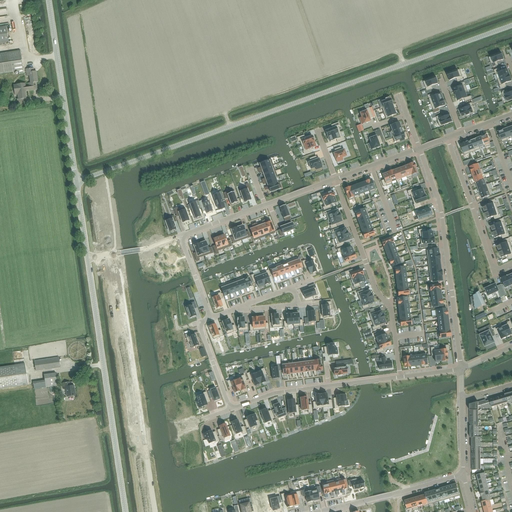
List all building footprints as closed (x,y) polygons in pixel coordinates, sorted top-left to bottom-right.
[(0,44),(9,43),(6,26),(0,26),(0,44)] [(23,74),(23,71),(20,52),(0,55),(0,75),(19,72),(19,74),(23,74)] [(501,53),(489,58),(491,65),(492,67),(498,65),(497,62),(504,60),(501,53)] [(499,68),(494,70),(495,74),(497,80),(509,75),(507,70),(501,72),(499,68)] [(29,88),(36,87),(36,82),(38,82),(36,72),(33,72),(33,69),(26,70),(27,76),(29,76),(30,83),(28,83),(29,88)] [(460,70),(447,74),(449,81),(456,78),(457,81),(463,79),(462,77),(460,70)] [(509,75),(497,80),(500,79),(501,85),(499,86),(500,89),(506,87),(505,84),(511,81),(509,75)] [(436,77),(423,82),(426,89),(427,91),(433,89),(432,86),(438,84),(436,77)] [(459,87),(453,89),(455,95),(467,91),(465,85),(466,85),(464,82),(458,84),(459,87)] [(37,90),(36,87),(29,88),(26,88),(25,84),(13,86),(15,95),(17,95),(18,99),(17,100),(17,104),(27,103),(26,99),(27,98),(26,92),(37,90)] [(467,91),(455,95),(458,101),(464,99),(465,102),(472,99),(471,96),(467,97),(465,92),(467,91)] [(508,91),(502,93),(503,96),(504,96),(506,102),(511,100),(511,92),(509,94),(508,91)] [(433,93),(428,96),(429,99),(431,104),(443,100),(441,94),(435,96),(433,93)] [(381,100),(378,101),(381,108),(382,108),(381,108),(392,104),(390,99),(389,99),(389,97),(385,99),(385,101),(382,102),(381,100)] [(443,100),(431,104),(431,105),(433,104),(435,109),(433,110),(434,113),(440,111),(439,108),(445,106),(443,100)] [(467,108),(460,110),(463,117),(475,112),(473,105),(472,103),(466,105),(467,108)] [(392,104),(381,108),(382,108),(383,113),(394,109),(392,104)] [(362,118),(359,118),(361,124),(370,121),(370,119),(373,118),(369,108),(366,110),(366,111),(360,113),(362,118)] [(394,109),(383,113),(385,118),(396,115),(394,109)] [(442,115),(436,117),(437,120),(440,127),(452,122),(450,115),(443,118),(442,115)] [(399,122),(390,126),(392,131),(401,128),(399,122)] [(332,128),(325,131),(327,137),(328,137),(328,136),(339,132),(338,127),(339,126),(338,123),(331,125),(332,128)] [(392,131),(390,131),(392,136),(403,133),(401,128),(392,131)] [(504,130),(498,132),(502,143),(508,141),(504,130)] [(339,132),(328,136),(328,137),(330,142),(336,140),(338,143),(343,140),(342,137),(341,137),(339,132)] [(403,133),(392,136),(394,142),(400,140),(400,142),(404,140),(404,138),(405,138),(403,132),(403,133)] [(304,135),(297,138),(298,141),(300,141),(301,146),(303,146),(314,142),(312,136),(305,138),(304,135)] [(487,135),(481,137),(482,140),(485,148),(491,146),(490,143),(487,135)] [(371,143),(369,144),(371,150),(380,147),(379,144),(382,143),(379,136),(376,138),(376,136),(369,139),(371,143)] [(481,137),(476,139),(480,150),(479,147),(484,146),(485,148),(482,140),(481,137)] [(476,139),(471,141),(475,151),(480,150),(476,139)] [(471,141),(466,143),(470,153),(475,151),(471,141)] [(303,146),(301,146),(303,151),(303,152),(304,155),(310,153),(309,150),(316,147),(314,142),(303,146)] [(466,143),(460,145),(464,155),(470,153),(466,143)] [(336,153),(333,154),(337,162),(343,160),(342,158),(346,156),(344,150),(342,151),(340,148),(335,150),(336,153)] [(311,162),(308,163),(311,169),(315,168),(316,170),(322,168),(322,167),(323,166),(321,162),(320,163),(319,159),(317,160),(316,157),(310,159),(311,162)] [(261,167),(257,168),(258,171),(273,165),(271,160),(260,164),(261,167)] [(413,163),(407,165),(408,166),(408,165),(412,175),(417,173),(415,168),(416,168),(414,163),(413,164),(413,163)] [(478,164),(470,167),(472,173),(482,169),(480,170),(478,164)] [(273,165),(258,171),(259,174),(263,172),(264,175),(275,171),(273,165)] [(408,166),(402,168),(406,177),(406,179),(412,176),(412,175),(408,165),(408,166)] [(402,168),(397,169),(401,179),(406,177),(402,168)] [(393,171),(396,180),(401,179),(397,169),(393,171)] [(482,169),(472,173),(474,178),(484,174),(482,169)] [(393,170),(387,172),(387,173),(388,173),(391,182),(396,180),(393,171),(393,170)] [(265,178),(261,180),(262,182),(277,177),(275,171),(264,175),(265,178)] [(387,173),(382,175),(384,180),(386,186),(392,184),(391,182),(388,173),(387,173)] [(484,174),(474,178),(475,183),(484,180),(482,175),(484,174)] [(277,177),(262,182),(263,185),(267,183),(268,187),(279,182),(277,183),(275,178),(277,177)] [(371,180),(366,182),(369,191),(370,193),(375,191),(371,180)] [(484,180),(475,183),(476,183),(478,188),(488,184),(486,185),(484,180)] [(268,187),(264,188),(265,190),(269,189),(270,192),(282,188),(279,182),(268,187)] [(366,182),(361,184),(364,193),(369,191),(366,182)] [(246,187),(239,190),(244,202),(251,200),(248,193),(251,192),(248,184),(245,185),(246,187)] [(361,184),(355,186),(359,195),(364,193),(361,184)] [(488,184),(478,188),(480,193),(490,189),(488,184)] [(355,186),(350,188),(354,197),(359,195),(355,186)] [(350,188),(345,189),(349,201),(354,199),(354,197),(350,188)] [(414,189),(407,191),(409,195),(410,194),(412,199),(424,195),(424,194),(425,194),(423,190),(422,189),(415,192),(414,189)] [(490,189),(480,193),(482,199),(492,195),(490,189)] [(233,190),(223,193),(226,199),(228,198),(231,205),(238,202),(233,190)] [(219,194),(213,197),(215,201),(214,202),(216,206),(217,206),(218,210),(224,208),(221,200),(224,199),(222,191),(218,192),(219,194)] [(323,191),(316,194),(317,197),(320,196),(322,201),(334,197),(332,191),(324,194),(323,191)] [(424,195),(412,199),(414,205),(413,205),(415,208),(421,206),(420,203),(427,201),(424,195)] [(334,197),(322,201),(324,207),(322,207),(323,211),(331,208),(330,205),(336,203),(334,197)] [(196,202),(190,205),(192,211),(191,211),(193,215),(194,215),(195,219),(201,216),(198,209),(201,208),(199,202),(198,200),(195,202),(196,202)] [(202,200),(199,202),(203,212),(206,211),(207,214),(213,212),(212,209),(212,208),(211,205),(210,205),(209,201),(203,203),(202,200)] [(490,205),(483,207),(485,213),(498,209),(495,200),(489,202),(490,205)] [(286,205),(279,207),(285,222),(291,219),(286,205)] [(177,208),(174,209),(177,217),(180,216),(182,223),(189,220),(184,208),(178,210),(177,208)] [(366,208),(355,212),(357,218),(368,214),(366,208)] [(430,209),(416,213),(416,214),(419,219),(418,220),(428,217),(432,216),(430,209)] [(498,209),(485,213),(487,219),(494,216),(495,219),(501,217),(498,209)] [(331,210),(323,212),(324,216),(326,215),(328,220),(340,216),(339,213),(337,210),(332,212),(331,210)] [(368,214),(357,218),(359,223),(368,219),(366,215),(368,214)] [(174,216),(165,219),(169,232),(176,229),(173,223),(176,222),(174,216)] [(340,216),(328,220),(328,221),(330,220),(332,225),(330,226),(331,229),(337,227),(336,224),(342,222),(340,219),(341,219),(340,216)] [(267,219),(264,220),(270,235),(275,233),(271,222),(268,223),(267,219)] [(368,219),(359,223),(361,228),(370,225),(368,219)] [(498,224),(491,226),(493,232),(506,228),(503,219),(497,221),(498,224)] [(263,225),(261,226),(265,237),(264,235),(269,233),(270,235),(264,220),(262,221),(263,225)] [(257,223),(254,224),(260,239),(265,237),(261,226),(258,227),(257,223)] [(281,229),(278,230),(280,236),(283,235),(283,233),(294,229),(292,223),(280,227),(281,229)] [(253,228),(250,229),(254,241),(260,239),(254,224),(252,225),(253,228)] [(370,225),(361,228),(363,233),(372,230),(370,225)] [(237,228),(242,240),(250,237),(248,231),(245,232),(243,226),(237,228)] [(234,237),(231,238),(233,244),(242,240),(237,228),(231,230),(234,237)] [(338,228),(331,231),(332,234),(334,233),(336,239),(348,234),(347,231),(346,232),(345,229),(339,231),(338,228)] [(506,228),(493,232),(495,238),(502,236),(503,239),(509,237),(506,228)] [(425,229),(418,230),(419,234),(420,234),(420,239),(433,238),(433,237),(432,232),(425,233),(425,229)] [(372,230),(363,233),(365,239),(374,235),(372,230)] [(348,234),(336,239),(338,244),(336,245),(337,248),(345,245),(344,242),(349,240),(348,237),(349,237),(348,234)] [(224,235),(219,237),(223,249),(232,246),(230,240),(227,241),(224,235)] [(216,246),(213,247),(216,255),(219,254),(218,251),(223,249),(219,237),(213,239),(216,246)] [(393,237),(382,241),(384,246),(393,243),(395,242),(393,237)] [(421,245),(419,245),(420,248),(427,248),(427,244),(434,243),(433,237),(433,238),(420,239),(421,245)] [(504,244),(497,246),(499,252),(511,248),(509,239),(503,241),(504,244)] [(200,243),(204,256),(213,253),(211,247),(208,248),(205,242),(200,244),(200,243)] [(196,253),(193,254),(196,262),(199,261),(198,258),(204,256),(200,243),(194,246),(196,253)] [(393,243),(384,246),(385,251),(395,248),(393,243)] [(344,247),(337,249),(338,253),(340,252),(342,257),(353,253),(351,247),(345,250),(344,247)] [(395,248),(385,251),(387,257),(396,253),(395,248)] [(511,248),(499,252),(501,258),(508,255),(509,258),(511,257),(511,248)] [(344,263),(340,264),(341,267),(349,264),(348,261),(356,259),(353,253),(342,257),(344,263)] [(396,253),(387,257),(389,262),(400,258),(400,257),(398,258),(396,253)] [(298,258),(292,260),(296,270),(297,274),(299,273),(298,269),(302,268),(298,258)] [(400,258),(389,262),(391,267),(402,263),(400,258)] [(305,260),(302,262),(304,269),(307,268),(310,274),(316,272),(312,259),(305,261),(305,260)] [(292,260),(286,262),(290,272),(291,276),(294,275),(293,271),(296,270),(292,260)] [(286,262),(281,264),(285,274),(286,277),(289,277),(288,273),(290,272),(286,262)] [(281,264),(276,266),(280,276),(281,279),(283,278),(282,275),(285,274),(281,264)] [(276,266),(270,268),(275,282),(278,281),(277,277),(280,276),(276,266)] [(354,269),(344,272),(346,276),(349,274),(351,280),(363,275),(361,270),(355,272),(354,269)] [(265,271),(260,273),(264,285),(270,283),(268,277),(271,276),(269,270),(265,271)] [(254,274),(251,275),(253,282),(256,281),(258,288),(264,285),(260,273),(254,276),(254,274)] [(363,275),(351,280),(353,279),(355,284),(353,285),(354,288),(360,286),(359,283),(365,281),(363,275)] [(248,276),(242,278),(246,289),(247,292),(250,291),(249,288),(252,286),(248,276)] [(505,288),(511,286),(506,277),(501,279),(505,288)] [(242,278),(237,280),(241,291),(242,294),(244,293),(243,290),(246,289),(242,278)] [(237,280),(231,282),(235,293),(236,296),(239,295),(238,292),(241,291),(237,280)] [(231,282),(226,284),(230,295),(231,298),(234,297),(233,294),(235,293),(231,282)] [(226,284),(220,286),(225,300),(228,299),(227,296),(230,295),(226,284)] [(496,284),(485,289),(488,296),(498,292),(501,298),(506,295),(501,285),(497,287),(496,284)] [(309,290),(303,292),(305,299),(318,294),(314,285),(308,287),(309,290)] [(363,290),(357,292),(360,301),(372,297),(371,294),(370,291),(364,293),(363,290)] [(476,294),(473,296),(475,306),(475,310),(483,307),(482,305),(486,305),(479,291),(476,294)] [(221,293),(212,296),(216,308),(222,306),(220,300),(223,299),(221,293)] [(372,297),(360,301),(362,301),(364,306),(362,306),(363,310),(369,307),(368,305),(374,302),(373,299),(372,297)] [(194,302),(185,306),(189,318),(196,316),(194,309),(197,308),(194,302)] [(325,306),(321,306),(322,310),(322,312),(322,313),(323,317),(330,316),(329,310),(332,310),(331,303),(331,302),(330,302),(324,302),(325,306)] [(308,318),(304,319),(305,324),(309,324),(309,322),(316,321),(315,311),(307,312),(308,318)] [(374,311),(368,313),(372,321),(384,317),(383,314),(382,315),(381,311),(375,314),(374,311)] [(278,314),(271,315),(272,328),(282,327),(281,321),(278,321),(278,314)] [(287,321),(284,322),(284,328),(288,328),(287,325),(293,325),(293,327),(292,314),(286,315),(287,321)] [(299,314),(292,314),(293,327),(300,326),(303,326),(302,320),(299,320),(299,314)] [(237,322),(237,325),(238,325),(238,331),(248,330),(247,324),(244,324),(244,317),(237,318),(237,322)] [(252,325),(249,325),(250,331),(259,330),(258,317),(252,318),(252,325)] [(264,317),(258,317),(259,330),(269,329),(268,323),(265,323),(264,317)] [(384,317),(372,321),(374,327),(372,327),(373,331),(381,328),(380,325),(385,323),(384,320),(384,319),(384,317)] [(229,319),(222,322),(227,334),(236,331),(234,325),(231,326),(229,319)] [(507,337),(511,334),(509,328),(511,327),(511,326),(510,322),(501,325),(507,337)] [(211,326),(209,327),(213,340),(223,336),(221,330),(218,331),(215,324),(213,325),(213,324),(211,325),(211,326)] [(487,332),(480,335),(485,347),(495,343),(491,334),(494,333),(490,325),(485,327),(487,332)] [(501,340),(507,337),(501,325),(493,329),(496,335),(499,333),(501,340)] [(382,332),(374,335),(376,338),(378,344),(388,340),(386,334),(383,335),(382,332)] [(191,333),(185,335),(188,343),(190,342),(192,348),(199,345),(197,341),(198,341),(197,341),(196,339),(197,339),(197,338),(196,338),(195,335),(192,336),(191,333)] [(380,349),(376,350),(377,354),(384,351),(383,348),(390,346),(388,340),(378,344),(380,349)] [(327,347),(324,348),(325,354),(328,353),(328,356),(338,354),(337,348),(334,348),(334,344),(331,344),(327,345),(327,347)] [(440,349),(441,361),(447,360),(446,352),(449,351),(448,345),(445,345),(446,350),(440,351),(440,349)] [(434,347),(430,348),(431,356),(434,356),(435,362),(441,361),(440,349),(434,349),(434,347)] [(379,355),(372,356),(372,360),(376,359),(376,363),(378,363),(379,370),(382,369),(382,370),(382,367),(382,370),(385,369),(392,368),(391,361),(388,361),(386,362),(386,361),(386,358),(380,359),(379,355)] [(36,372),(43,371),(55,369),(60,368),(58,358),(34,361),(36,372)] [(0,389),(28,385),(25,364),(0,367),(0,389)] [(277,367),(271,368),(273,379),(272,379),(280,378),(279,378),(278,371),(281,371),(280,364),(276,365),(277,367)] [(336,368),(333,369),(334,375),(338,375),(338,376),(343,375),(342,374),(347,374),(346,367),(344,367),(343,364),(336,365),(336,368)] [(264,369),(255,372),(260,384),(266,382),(263,376),(266,374),(264,369)] [(250,373),(247,374),(249,381),(252,380),(255,386),(256,387),(259,386),(259,384),(260,384),(255,372),(250,374),(250,373)] [(34,389),(58,386),(56,373),(44,375),(44,380),(33,382),(34,389)] [(244,375),(236,378),(240,391),(241,390),(242,392),(245,390),(245,389),(246,389),(243,382),(246,381),(244,375)] [(236,378),(227,382),(229,387),(232,386),(235,393),(240,391),(236,378)] [(70,387),(69,382),(62,383),(63,389),(66,389),(67,397),(75,396),(74,386),(70,387)] [(210,391),(208,392),(210,399),(213,398),(214,401),(220,399),(216,388),(210,390),(210,391)] [(199,401),(196,402),(199,408),(207,405),(207,403),(210,402),(206,392),(203,393),(203,395),(197,397),(199,401)] [(316,402),(313,403),(314,409),(323,408),(321,394),(315,395),(316,402)] [(327,394),(321,394),(323,408),(332,406),(331,400),(328,401),(327,394)] [(337,398),(333,399),(335,409),(338,408),(338,407),(345,406),(344,401),(346,401),(346,395),(336,396),(337,398)] [(307,397),(300,398),(302,411),(308,410),(308,413),(312,412),(311,405),(308,405),(307,397)] [(489,399),(492,408),(497,407),(494,397),(489,399)] [(293,399),(287,400),(288,408),(287,408),(288,414),(294,413),(294,416),(299,416),(299,411),(298,405),(295,405),(294,399),(293,399)] [(469,405),(470,411),(479,411),(479,404),(490,401),(489,399),(469,405)] [(275,409),(272,410),(274,415),(276,414),(278,419),(286,416),(285,408),(281,409),(279,403),(273,406),(275,409)] [(267,409),(260,411),(262,415),(261,416),(262,420),(263,419),(265,423),(271,421),(271,420),(274,418),(271,411),(268,412),(267,409)] [(247,420),(244,421),(247,428),(250,426),(250,428),(257,426),(255,421),(257,420),(255,414),(246,417),(247,420)] [(232,422),(231,422),(233,428),(236,434),(242,432),(243,435),(246,434),(244,427),(241,428),(238,420),(232,422)] [(220,429),(217,430),(219,436),(222,435),(224,438),(229,436),(230,436),(228,430),(226,424),(219,426),(220,429)] [(212,431),(203,434),(205,440),(207,439),(209,444),(215,441),(215,442),(219,441),(215,432),(212,433),(212,431)] [(345,478),(338,479),(341,490),(342,494),(345,493),(344,490),(347,489),(345,478)] [(338,479),(333,481),(336,492),(336,495),(339,494),(338,491),(341,490),(338,479)] [(356,479),(348,481),(350,487),(353,486),(354,490),(361,488),(363,488),(365,487),(363,480),(357,482),(356,479)] [(333,481),(327,482),(330,493),(331,496),(334,496),(333,492),(336,492),(333,481)] [(327,482),(321,483),(325,498),(328,497),(327,494),(330,493),(327,482)] [(454,497),(460,496),(456,484),(451,486),(454,497)] [(316,488),(310,489),(313,501),(319,500),(318,493),(321,493),(319,486),(316,487),(316,488)] [(446,487),(449,499),(454,497),(451,486),(446,487)] [(446,487),(441,489),(444,500),(449,499),(446,487)] [(304,490),(301,491),(303,497),(306,496),(307,503),(313,501),(310,489),(305,490),(304,490)] [(444,500),(441,489),(435,490),(439,502),(444,500)] [(439,502),(435,490),(430,492),(434,504),(439,502)] [(296,492),(290,494),(293,506),(299,505),(298,498),(301,497),(299,491),(296,492)] [(425,493),(425,495),(428,504),(428,505),(434,504),(430,492),(425,493)] [(284,494),(281,494),(282,502),(285,501),(287,508),(293,506),(290,494),(284,495),(284,494)] [(277,498),(271,499),(273,510),(279,509),(278,504),(281,504),(279,496),(276,497),(277,498)] [(419,509),(418,507),(415,498),(410,499),(413,509),(412,509),(413,511),(419,509)] [(247,500),(240,501),(242,511),(250,511),(250,510),(252,509),(250,499),(247,500)] [(412,509),(413,509),(410,499),(404,501),(407,510),(412,509)] [(257,511),(264,511),(266,511),(263,500),(255,502),(256,504),(253,505),(254,511),(257,511)]
